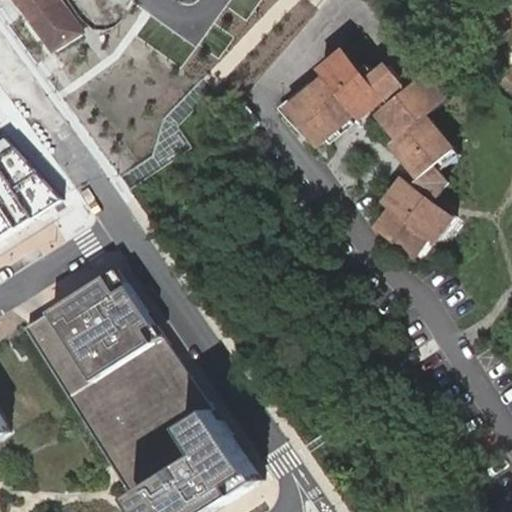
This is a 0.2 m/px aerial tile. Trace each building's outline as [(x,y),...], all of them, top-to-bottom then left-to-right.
[(81,32),(56,0),(12,0),(51,51),(81,32)] [(409,8),(402,0),(367,0),(388,25),(409,8)] [(339,125),(351,116),(358,109),(363,115),(388,94),(395,101),(383,111),(403,135),(397,141),(424,174),(418,179),(409,173),(390,203),(395,206),(379,228),(420,256),(436,234),(433,232),(440,221),(450,228),(463,210),(439,194),(450,179),(441,168),(436,163),(458,144),(431,112),(452,94),(431,69),(411,87),(392,64),(375,78),(353,96),(345,86),(344,85),(366,67),(349,48),(324,68),(329,74),(290,107),(319,142),(327,136),(331,141),(343,130),(339,125)] [(366,67),(344,85),(345,86),(366,67)] [(366,67),(345,86),(353,96),(375,78),(366,67)] [(355,121),(351,116),(339,125),(343,130),(355,121)] [(463,150),(458,144),(436,163),(441,168),(463,150)] [(433,232),(436,234),(443,239),(450,228),(440,221),(433,232)] [(123,265),(29,326),(148,511),(216,511),(263,482),(123,265)] [(0,410),(0,438),(13,431),(0,410)]
